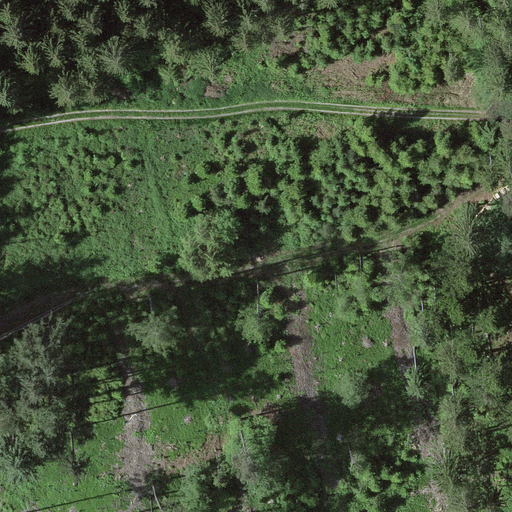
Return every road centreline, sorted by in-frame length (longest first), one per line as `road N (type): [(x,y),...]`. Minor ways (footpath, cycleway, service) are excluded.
road 1 (track): [(0,317),(71,286),(238,271),(401,230),(511,164)]
road 2 (track): [(511,118),(273,104),(77,114),(0,127)]
